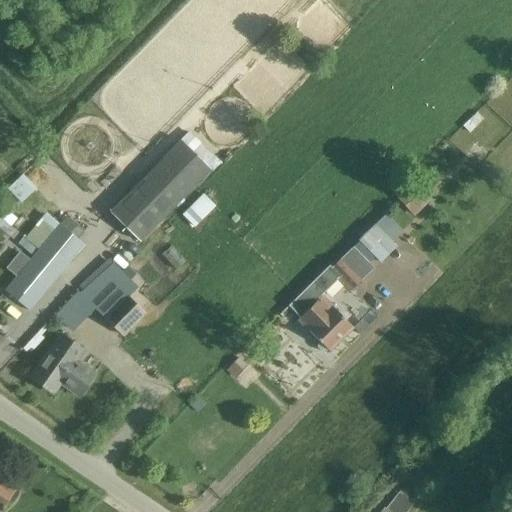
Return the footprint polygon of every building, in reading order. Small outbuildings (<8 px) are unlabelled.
[(211,173),(181,142),(110,212),(141,243),(211,173)] [(17,202),(35,191),(24,173),(6,184),(17,202)] [(413,182),(396,197),(414,216),(431,201),(413,182)] [(204,194),(182,213),(192,225),(214,205),(204,194)] [(390,239),(401,228),(384,210),(373,220),(390,239)] [(4,281),(0,286),(5,290),(30,311),(71,261),(78,253),(70,246),(84,229),(68,216),(23,273),(21,271),(16,267),(12,272),(4,281)] [(331,351),(353,329),(333,307),(331,308),(321,298),(339,279),(351,292),(373,270),(352,248),(331,268),(330,266),(289,307),(301,319),(300,319),(309,329),(331,351)] [(73,327),(95,308),(102,316),(134,287),(109,260),(56,308),(73,327)] [(124,338),(146,316),(127,297),(105,319),(124,338)] [(84,350),(61,334),(30,376),(54,393),(60,385),(80,399),(97,375),(77,361),(84,350)] [(235,379),(248,367),(240,358),(227,370),(235,379)] [(433,481),(454,463),(445,452),(424,471),(433,481)] [(0,510),(15,489),(0,478),(0,510)] [(385,507),(380,511),(402,511),(391,502),(386,508),(385,507)]
